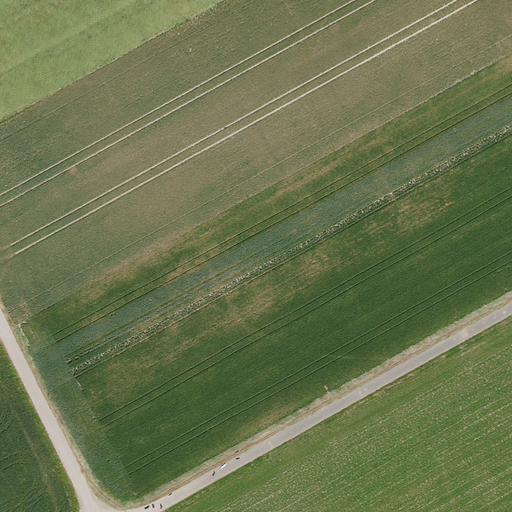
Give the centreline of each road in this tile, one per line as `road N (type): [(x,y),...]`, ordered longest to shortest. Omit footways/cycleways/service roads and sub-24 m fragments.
road 1 (track): [(135,511),(511,308)]
road 2 (track): [(0,318),(96,511)]
